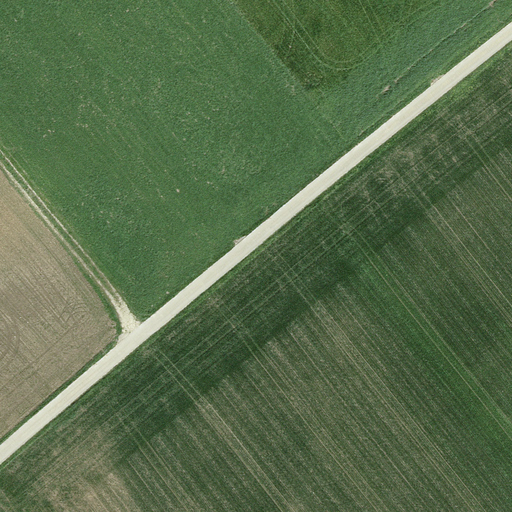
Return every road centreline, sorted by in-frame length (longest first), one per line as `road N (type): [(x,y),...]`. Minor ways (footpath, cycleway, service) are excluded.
road 1 (track): [(0,454),(511,35)]
road 2 (track): [(0,158),(112,299),(130,340)]
